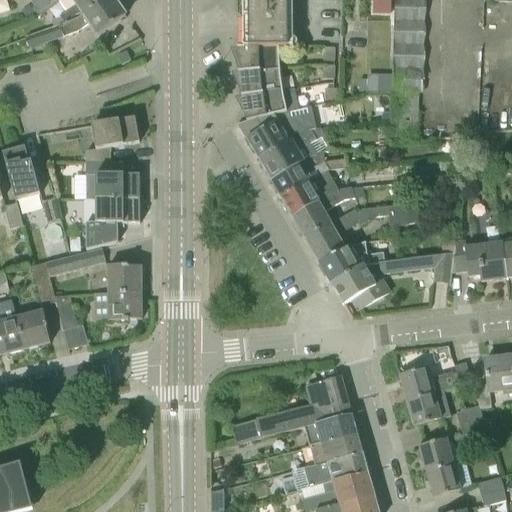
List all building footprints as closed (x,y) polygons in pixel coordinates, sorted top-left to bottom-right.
[(26,39),(26,42),(78,23),(111,0),(70,0),(75,7),(60,18),(65,25),(26,39)] [(79,33),(89,26),(97,37),(126,18),(113,0),(111,0),(78,23),(26,42),(30,51),(79,33)] [(40,17),(64,0),(34,0),(30,3),(40,17)] [(243,0),(244,22),(244,50),(279,49),(289,49),(288,21),(288,0),(243,0)] [(390,0),(372,0),(373,15),(391,15),(390,0)] [(241,74),(280,72),(279,57),(279,49),(244,50),(238,50),(238,61),(240,61),(241,74)] [(325,62),(335,62),(335,49),(324,49),(325,62)] [(122,67),(131,62),(126,53),(118,58),(122,67)] [(324,80),(334,80),(335,67),(324,67),(324,80)] [(244,98),(283,94),(281,78),(280,72),(241,74),(239,74),(240,84),(242,85),(244,98)] [(368,82),(368,94),(393,94),(393,76),(368,75),(368,82)] [(325,103),(338,103),(338,90),(325,90),(325,103)] [(247,124),(275,117),(287,114),(283,94),(244,98),(242,98),(244,109),(246,109),(249,122),(247,122),(247,124)] [(419,95),(393,94),(392,147),(418,143),(419,95)] [(238,126),(259,162),(308,133),(301,121),(283,132),(278,122),(275,117),(247,124),(238,126)] [(111,150),(139,144),(135,120),(106,125),(94,122),(94,124),(93,127),(91,128),(96,152),(86,154),(86,164),(111,164),(111,150)] [(271,183),(306,162),(300,152),(324,138),(320,131),(308,133),(259,162),(271,183)] [(29,164),(25,148),(3,155),(16,203),(40,197),(31,163),(29,164)] [(281,200),(329,172),(339,171),(343,170),(342,161),(325,164),(324,153),(319,154),(306,162),(271,183),(281,200)] [(96,202),(140,201),(139,177),(111,177),(111,164),(86,164),(86,177),(95,177),(96,202)] [(281,200),(292,219),(333,195),(341,192),(329,172),(281,200)] [(305,241),(332,225),(325,213),(344,202),(355,200),(354,199),(364,198),(362,189),(352,190),(352,189),(341,192),(333,195),(292,219),(305,241)] [(48,227),(61,223),(55,200),(42,203),(48,227)] [(86,226),(86,253),(111,246),(111,226),(140,226),(140,201),(96,202),(96,226),(86,226)] [(10,231),(23,228),(17,205),(4,208),(10,231)] [(320,265),(346,250),(339,237),(359,225),(360,227),(374,219),(389,217),(391,230),(433,221),(431,205),(355,212),(332,225),(305,241),(320,265)] [(511,240),(502,241),(502,244),(507,281),(511,280),(511,240)] [(507,281),(502,244),(466,248),(465,243),(455,244),(454,255),(452,275),(467,273),(468,279),(480,278),(481,284),(507,281)] [(320,265),(332,286),(363,267),(362,265),(386,264),(384,253),(368,255),(367,254),(356,260),(349,248),(346,250),(320,265)] [(46,265),(50,279),(106,264),(103,250),(46,265)] [(386,264),(379,264),(381,277),(436,270),(434,283),(451,285),(452,275),(454,255),(386,264)] [(50,279),(46,265),(32,269),(42,308),(57,304),(50,279)] [(375,286),(364,266),(363,267),(332,286),(344,307),(354,301),(361,311),(390,293),(383,281),(375,286)] [(109,295),(142,295),(141,268),(129,268),(129,267),(108,267),(109,295)] [(0,294),(9,292),(5,275),(0,276),(0,294)] [(142,295),(109,295),(109,323),(129,323),(129,321),(142,321),(142,295)] [(72,305),(58,309),(63,332),(77,329),(72,305)] [(17,319),(26,351),(51,345),(47,329),(48,329),(43,312),(17,319)] [(0,354),(1,358),(26,351),(17,319),(0,323),(0,354)] [(490,396),(511,393),(511,358),(484,362),(487,386),(473,388),(479,408),(480,411),(492,410),(490,396)] [(461,391),(473,388),(466,364),(454,368),(461,391)] [(407,403),(434,395),(427,369),(399,377),(407,403)] [(315,427),(351,418),(340,379),(306,389),(312,408),(232,429),(238,447),(256,442),(285,435),(315,427)] [(414,429),(441,421),(434,395),(407,403),(414,429)] [(459,427),(483,420),(480,411),(479,408),(456,414),(459,427)] [(310,449),(356,436),(351,418),(315,427),(318,436),(307,439),(310,449)] [(483,420),(459,427),(463,438),(486,431),(483,420)] [(315,468),(361,456),(356,436),(310,449),(315,468)] [(426,474),(454,466),(447,440),(419,448),(426,474)] [(323,487),(367,475),(361,456),(315,468),(296,473),(302,493),(323,487)] [(210,462),(210,471),(221,468),(219,460),(210,462)] [(433,500),(461,492),(454,466),(426,474),(433,500)] [(0,511),(13,511),(4,475),(0,475),(0,511)] [(304,511),(319,511),(373,497),(367,475),(323,487),(326,496),(302,502),(304,511)] [(481,497),(504,491),(500,479),(478,485),(481,497)] [(211,511),(225,511),(225,491),(211,495),(211,511)] [(508,511),(511,511),(511,499),(506,501),(504,491),(481,497),(484,509),(507,503),(508,511)] [(377,511),(373,497),(319,511),(377,511)]
